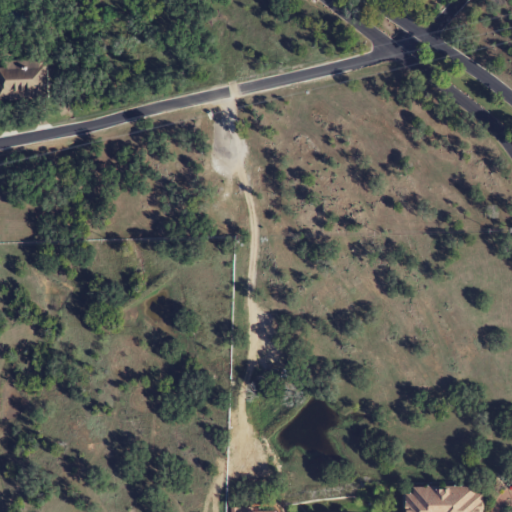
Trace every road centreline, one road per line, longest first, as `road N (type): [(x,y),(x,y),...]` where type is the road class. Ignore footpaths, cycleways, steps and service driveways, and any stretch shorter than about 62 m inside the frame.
road 1 (residential): [(0,143),(397,50),(424,36),(456,0)]
road 2 (tertiary): [(328,0),(511,148)]
road 3 (tertiary): [(511,96),(369,0)]
